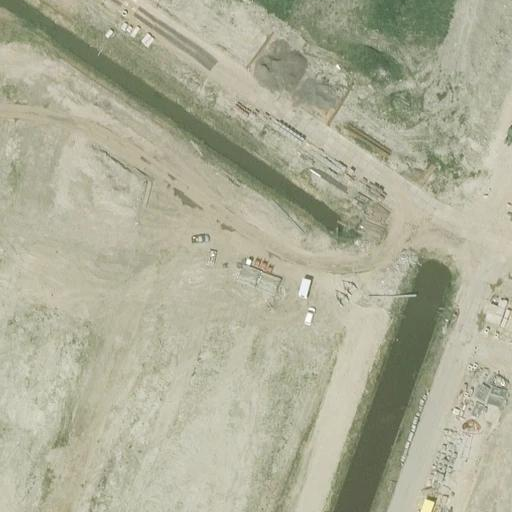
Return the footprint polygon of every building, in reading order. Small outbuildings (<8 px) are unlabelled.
[(0,97),(0,136),(12,102),(0,97)] [(12,102),(0,136),(0,141),(19,149),(33,110),(32,109),(31,111),(13,105),(13,103),(12,102)] [(33,110),(19,149),(39,156),(40,156),(41,154),(54,117),(33,110)] [(60,184),(59,187),(60,187),(80,194),(93,158),(86,155),(86,154),(84,154),(72,150),(60,184)] [(39,156),(36,165),(50,170),(54,158),(41,154),(40,156),(39,156)] [(93,158),(80,194),(101,202),(114,165),(106,162),(104,161),(93,158)] [(114,165),(101,202),(121,209),(122,209),(123,207),(130,188),(130,189),(131,187),(130,187),(135,172),(123,168),(124,168),(122,167),(122,168),(114,165)] [(47,180),(43,191),(57,196),(60,187),(59,187),(60,184),(47,180)] [(121,209),(118,218),(130,222),(134,211),(123,207),(122,209),(121,209)] [(177,267),(176,270),(178,270),(198,277),(211,241),(205,239),(206,236),(190,231),(177,267)] [(72,235),(69,242),(84,248),(87,240),(72,235)] [(211,241),(198,277),(218,285),(231,248),(211,241)] [(231,248),(218,285),(238,292),(240,292),(241,290),(253,253),(238,248),(237,250),(231,248)] [(166,263),(162,275),(174,279),(178,270),(176,270),(177,267),(166,263)] [(259,320),(258,323),(260,323),(280,331),(293,293),(283,289),(283,290),(272,286),(259,320)] [(238,292),(235,301),(250,306),(254,294),(241,290),(240,292),(238,292)] [(293,293),(280,331),(300,338),(313,301),(294,294),(294,293),(293,293)] [(11,296),(6,309),(20,314),(24,301),(11,296)] [(313,301),(300,338),(320,345),(322,345),(322,343),(326,333),(327,333),(331,322),(330,321),(335,309),(313,301)] [(50,310),(43,330),(79,343),(87,323),(50,310)] [(186,310),(184,318),(193,321),(199,323),(201,315),(186,310)] [(246,316),(242,327),(256,332),(260,323),(258,323),(259,320),(246,316)] [(151,321),(144,342),(183,356),(190,336),(191,335),(188,334),(151,321)] [(193,321),(188,334),(191,335),(190,336),(199,339),(204,325),(199,323),(193,321)] [(1,324),(0,326),(0,336),(4,338),(8,327),(1,324)] [(43,330),(36,349),(73,362),(79,343),(43,330)] [(142,353),(138,362),(139,362),(139,363),(176,377),(183,356),(144,342),(143,343),(146,344),(145,346),(145,347),(143,351),(143,353),(142,353)] [(320,345),(317,354),(330,358),(334,347),(322,343),(322,345),(320,345)] [(36,349),(29,368),(66,381),(73,362),(36,349)] [(130,382),(129,383),(168,397),(176,377),(139,363),(138,365),(138,364),(134,374),(135,374),(135,375),(134,376),(133,380),(133,381),(132,383),(130,382)] [(22,387),(22,389),(24,389),(59,402),(66,381),(29,368),(22,387)] [(271,372),(268,379),(284,385),(286,377),(271,372)] [(204,374),(200,385),(208,388),(212,377),(204,374)] [(129,383),(122,404),(158,417),(161,418),(161,417),(168,397),(129,383)] [(13,384),(9,397),(20,401),(24,389),(22,389),(22,387),(13,384)] [(203,396),(199,408),(206,410),(210,399),(203,396)] [(9,397),(4,409),(13,412),(14,411),(16,412),(20,401),(9,397)] [(249,426),(248,427),(251,428),(265,433),(265,434),(277,438),(277,437),(294,443),(295,438),(297,439),(303,423),(301,423),(303,418),(287,412),(287,411),(273,406),(273,407),(257,401),(249,426)] [(13,412),(6,433),(43,446),(45,440),(47,441),(53,425),(16,412),(14,411),(13,412)] [(158,417),(154,429),(166,433),(170,420),(161,417),(161,418),(158,417)] [(229,419),(223,433),(246,441),(251,428),(248,427),(249,426),(229,419)] [(107,447),(106,448),(145,462),(152,442),(153,441),(150,440),(116,428),(115,431),(113,430),(109,441),(111,442),(109,448),(107,447)] [(154,429),(150,440),(153,441),(152,442),(161,445),(166,433),(154,429)] [(6,433),(0,449),(0,453),(36,466),(43,446),(6,433)] [(223,433),(219,446),(239,453),(240,452),(242,453),(246,441),(223,433)] [(189,458),(189,459),(203,464),(209,447),(195,442),(189,458)] [(106,448),(99,470),(135,483),(138,484),(138,482),(145,462),(106,448)] [(239,453),(232,474),(273,489),(273,488),(272,488),(275,480),(276,481),(277,479),(275,479),(280,466),(242,453),(240,452),(239,453)] [(0,477),(30,488),(36,472),(34,472),(36,466),(0,453),(0,477)] [(175,453),(169,471),(183,476),(189,459),(189,458),(175,453)] [(183,476),(183,477),(197,482),(203,464),(189,459),(183,476)] [(169,471),(162,488),(177,493),(183,477),(183,476),(169,471)] [(224,496),(224,497),(226,498),(241,503),(241,504),(243,504),(265,511),(273,489),(232,474),(224,496)] [(135,483),(131,494),(143,498),(147,486),(138,482),(138,484),(135,483)] [(204,489),(199,501),(222,509),(226,498),(224,497),(224,496),(204,489)] [(87,509),(86,511),(127,511),(129,507),(130,506),(127,505),(91,493),(86,508),(87,509)] [(131,494),(127,505),(130,506),(129,507),(138,511),(143,498),(131,494)] [(199,501),(195,511),(221,511),(222,509),(199,501)] [(0,511),(17,511),(19,509),(0,502),(0,511)]
